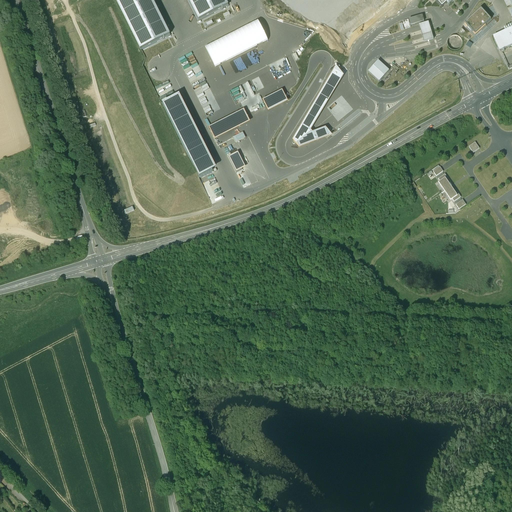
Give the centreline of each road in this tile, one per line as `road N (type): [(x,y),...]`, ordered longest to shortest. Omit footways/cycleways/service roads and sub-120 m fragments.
road 1 (tertiary): [(511,83),(301,198),(137,254)]
road 2 (tertiary): [(95,239),(20,0)]
road 3 (tertiary): [(176,511),(109,284)]
